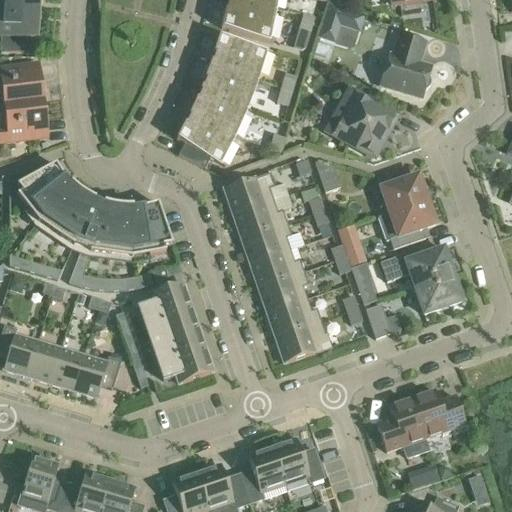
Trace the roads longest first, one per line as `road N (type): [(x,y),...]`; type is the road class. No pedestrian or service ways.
road 1 (residential): [(331,389),(510,325),(449,148),(494,106),(478,0)]
road 2 (residential): [(259,414),(186,196),(124,179)]
road 3 (residential): [(259,414),(138,453),(4,414)]
road 4 (residential): [(124,179),(104,173),(84,152),(79,0)]
road 5 (residential): [(124,179),(180,65),(194,0)]
road 6 (residential): [(362,511),(367,499),(331,389)]
